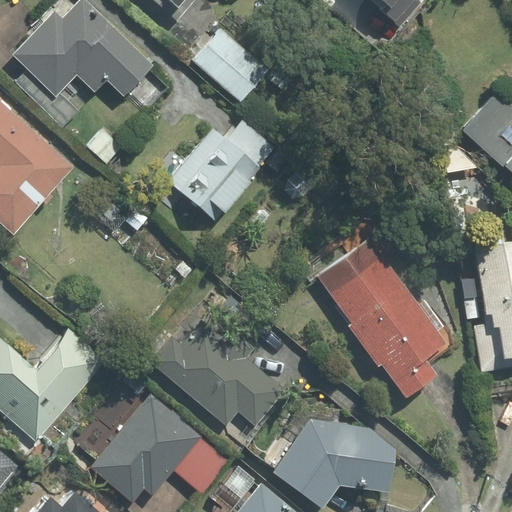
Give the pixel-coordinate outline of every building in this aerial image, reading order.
[(114,101),(143,67),(75,0),(74,0),(53,20),(45,11),(3,57),(47,99),(68,76),(87,95),(98,82),(114,101)] [(143,0),(169,22),(187,0),(143,0)] [(355,0),(333,0),(345,11),(355,0)] [(261,70),(212,30),(185,61),(232,104),(261,70)] [(511,118),(484,93),(449,131),(511,189),(511,118)] [(66,169),(0,110),(0,233),(4,237),(66,169)] [(207,130),(163,182),(209,221),(254,168),(253,167),(269,148),(236,120),(219,140),(207,130)] [(511,236),(461,244),(473,324),(467,325),(474,370),(511,364),(511,236)] [(432,341),(360,237),(306,274),(340,322),(337,324),(366,366),(368,364),(390,396),(424,373),(412,355),(432,341)] [(192,317),(149,367),(217,425),(230,411),(248,426),(279,391),(240,358),(249,348),(225,327),(216,337),(192,317)] [(0,347),(0,416),(4,421),(1,424),(23,445),(27,441),(108,361),(71,321),(21,369),(0,347)] [(194,494),(222,459),(142,394),(80,469),(122,503),(134,489),(144,497),(166,471),(194,494)] [(302,418),(261,472),(309,509),(327,484),(378,491),(382,448),(362,427),(302,418)] [(0,476),(10,465),(0,456),(0,476)] [(246,477),(232,465),(214,485),(227,498),(246,477)] [(287,511),(253,481),(225,511),(287,511)] [(48,505),(36,495),(21,511),(90,511),(62,488),(48,505)]
